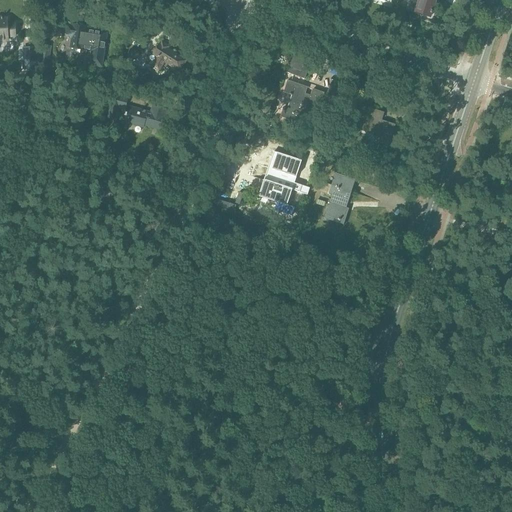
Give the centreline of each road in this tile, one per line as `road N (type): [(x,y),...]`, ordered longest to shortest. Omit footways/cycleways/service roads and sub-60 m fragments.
road 1 (secondary): [(382,511),(386,348),(474,82)]
road 2 (track): [(191,197),(145,298),(26,511)]
road 3 (residential): [(474,82),(232,3)]
road 4 (residential): [(191,197),(211,141),(232,3)]
